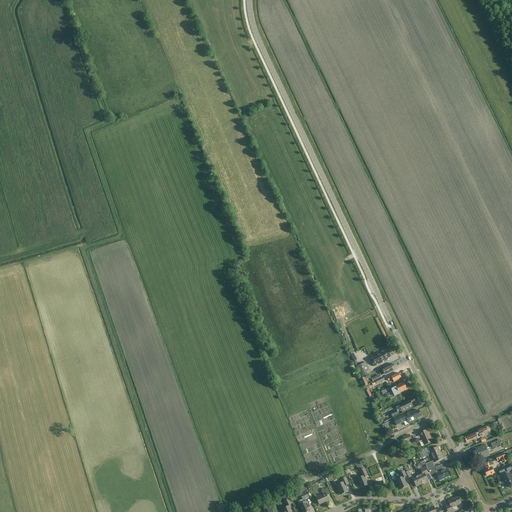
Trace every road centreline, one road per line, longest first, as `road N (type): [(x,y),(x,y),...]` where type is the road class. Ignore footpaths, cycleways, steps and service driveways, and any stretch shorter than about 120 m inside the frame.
road 1 (residential): [(437,416),(258,40),(249,0)]
road 2 (residential): [(336,509),(422,499),(467,478)]
